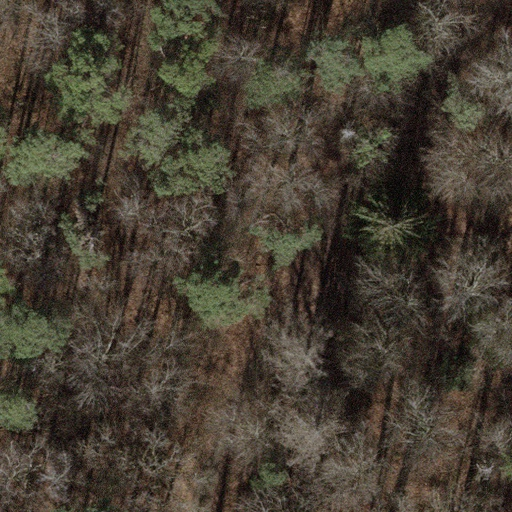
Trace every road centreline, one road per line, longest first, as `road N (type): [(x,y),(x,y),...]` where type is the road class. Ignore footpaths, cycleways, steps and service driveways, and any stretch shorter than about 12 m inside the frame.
road 1 (track): [(221,511),(267,317),(419,82),(506,0)]
road 2 (track): [(267,317),(486,244),(511,249)]
road 3 (track): [(419,82),(486,244)]
